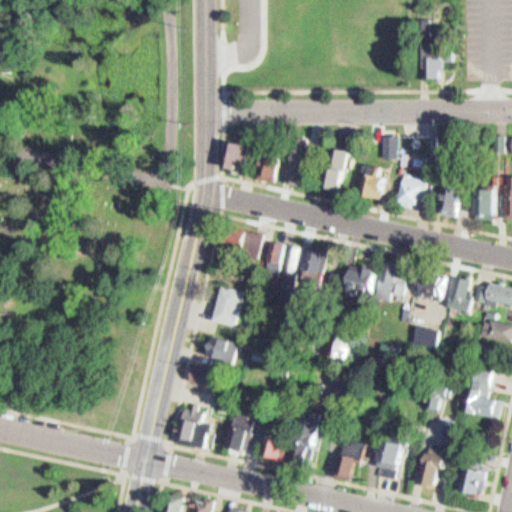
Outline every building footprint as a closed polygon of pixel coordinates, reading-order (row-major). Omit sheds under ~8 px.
[(449,76),(448,61),(460,61),(460,40),(428,41),(428,76),(449,76)] [(391,135),(391,157),(406,157),(406,135),(391,135)] [(233,165),(238,141),(258,145),(252,169),(233,165)] [(306,142),(297,183),(311,186),(316,166),(322,167),(326,147),(306,142)] [(449,149),(447,166),(478,170),(481,154),(449,149)] [(350,188),(357,154),(341,150),(333,184),(350,188)] [(272,152),(266,177),(285,181),(291,156),(272,152)] [(372,163),(366,187),(391,193),(395,175),(389,174),(390,167),(372,163)] [(412,173),(407,201),(428,205),(430,192),(433,192),(436,177),(412,173)] [(452,185),(446,213),(465,217),(470,188),(452,185)] [(484,188),(484,218),(501,218),(501,214),(505,214),(504,188),(484,188)] [(230,220),(224,244),(246,249),(252,225),(230,220)] [(235,251),(270,251),(270,229),(235,229),(235,251)] [(272,236),(267,263),(280,265),(285,239),(272,236)] [(290,238),(278,289),(294,293),(300,267),(296,266),(302,241),(290,238)] [(311,244),(303,281),(309,282),(307,291),(318,293),(328,248),(311,244)] [(306,246),(298,245),(291,295),(304,297),(308,273),(303,272),(306,246)] [(339,252),(322,247),(311,284),(328,289),(339,252)] [(384,254),(377,286),(402,292),(409,266),(399,264),(400,258),(384,254)] [(377,263),(371,285),(346,279),(351,257),(377,263)] [(357,291),(382,296),(387,269),(362,264),(357,291)] [(425,265),(419,290),(439,295),(445,269),(425,265)] [(456,271),(449,301),(461,304),(461,307),(469,309),(474,290),(472,289),(473,284),(469,283),(471,275),(456,271)] [(456,275),(436,273),(433,295),(453,298),(456,275)] [(511,280),(511,297),(487,292),(491,276),(497,278),(498,274),(503,275),(503,279),(511,280)] [(479,278),(475,293),(484,295),(487,281),(479,278)] [(215,314),(222,280),(243,284),(237,319),(215,314)] [(283,306),(281,319),(291,321),(293,307),(283,306)] [(484,315),(481,327),(511,336),(511,317),(490,312),(489,316),(484,315)] [(441,324),(436,342),(413,336),(417,318),(441,324)] [(451,330),(427,325),(423,343),(447,348),(451,330)] [(210,329),(206,347),(236,355),(241,337),(210,329)] [(197,359),(193,375),(216,381),(222,356),(213,355),(212,362),(197,359)] [(476,360),(465,404),(498,411),(502,393),(483,389),(484,384),(488,385),(493,364),(476,360)] [(230,370),(205,365),(202,381),(227,385),(230,370)] [(509,416),(511,398),(496,396),(500,368),(486,366),(480,412),(509,416)] [(188,402),(180,436),(204,442),(210,416),(205,415),(207,407),(197,404),(199,398),(192,396),(191,403),(188,402)] [(235,408),(228,442),(245,446),(253,412),(235,408)] [(264,416),(245,412),(238,447),(258,451),(264,416)] [(271,420),(264,450),(281,454),(288,423),(271,420)] [(389,426),(388,435),(382,434),(375,469),(393,472),(395,460),(398,460),(404,429),(389,426)] [(300,434),(283,428),(273,454),(290,460),(300,434)] [(301,430),(293,460),(311,465),(319,434),(301,430)] [(350,433),(346,448),(343,447),(337,472),(351,475),(356,452),(361,453),(365,437),(350,433)] [(303,466),(322,469),(327,438),(309,435),(303,466)] [(386,475),(406,479),(412,441),(392,438),(386,475)] [(366,480),(372,441),(354,439),(349,478),(366,480)] [(427,446),(420,480),(435,484),(440,464),(450,467),(453,452),(427,446)] [(455,455),(436,451),(430,486),(449,489),(455,455)] [(500,459),(479,454),(471,489),(493,494),(500,459)] [(460,460),(456,478),(464,480),(462,487),(483,492),(489,466),(460,460)] [(170,489),(165,511),(179,511),(184,492),(170,489)] [(190,511),(195,494),(182,491),(176,511),(190,511)] [(196,494),(192,511),(208,511),(212,497),(196,494)] [(202,511),(219,511),(219,498),(202,499),(202,511)] [(231,501),(230,507),(228,507),(226,511),(248,511),(250,505),(231,501)]
